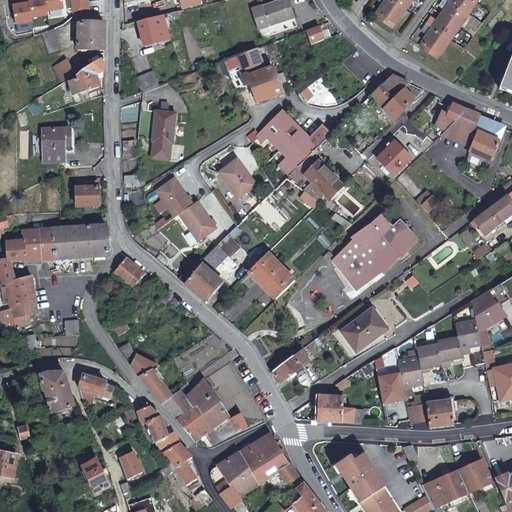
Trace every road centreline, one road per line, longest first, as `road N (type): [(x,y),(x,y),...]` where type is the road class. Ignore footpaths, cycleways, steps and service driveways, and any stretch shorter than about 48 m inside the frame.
road 1 (residential): [(113,0),(114,215),(122,248)]
road 2 (residential): [(122,248),(244,348),(284,418)]
road 3 (residential): [(511,116),(387,61),(327,0)]
road 4 (residential): [(511,425),(444,435),(292,433)]
road 5 (residential): [(122,248),(90,296),(89,312),(154,404)]
road 6 (residential): [(0,381),(78,364),(154,404)]
